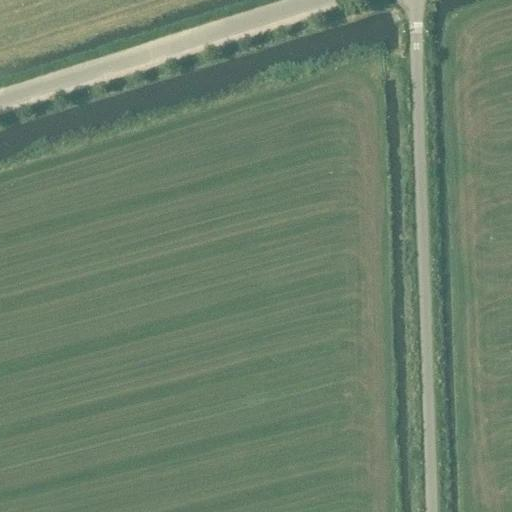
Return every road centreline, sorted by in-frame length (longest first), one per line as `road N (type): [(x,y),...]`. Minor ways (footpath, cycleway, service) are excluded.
road 1 (unclassified): [(433,511),(415,0)]
road 2 (tertiary): [(0,100),(323,0)]
